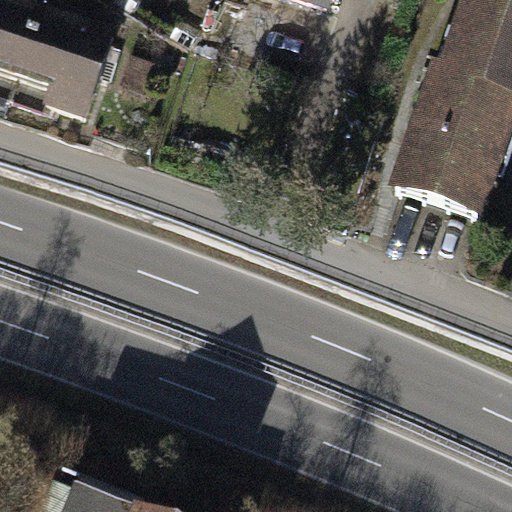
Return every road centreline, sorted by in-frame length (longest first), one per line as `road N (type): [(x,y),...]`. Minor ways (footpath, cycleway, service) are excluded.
road 1 (trunk): [(511,420),(347,349),(0,221)]
road 2 (residential): [(511,325),(0,132)]
road 3 (trunk): [(0,320),(337,445),(487,511)]
